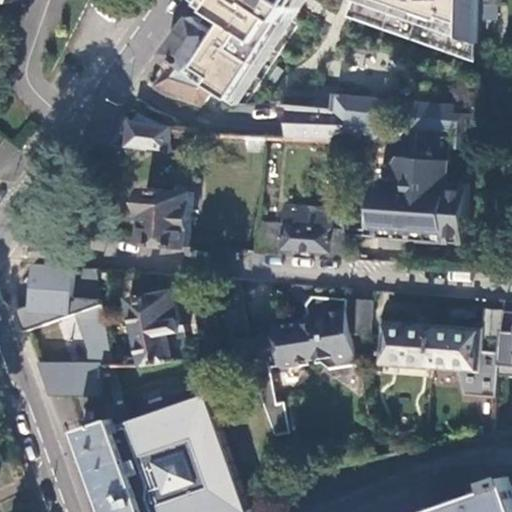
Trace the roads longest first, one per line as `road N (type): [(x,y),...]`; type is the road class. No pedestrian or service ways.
road 1 (residential): [(511,285),(29,247),(0,238)]
road 2 (secondary): [(175,0),(0,234)]
road 3 (secondary): [(58,511),(0,348)]
road 4 (unknown): [(374,511),(511,462)]
